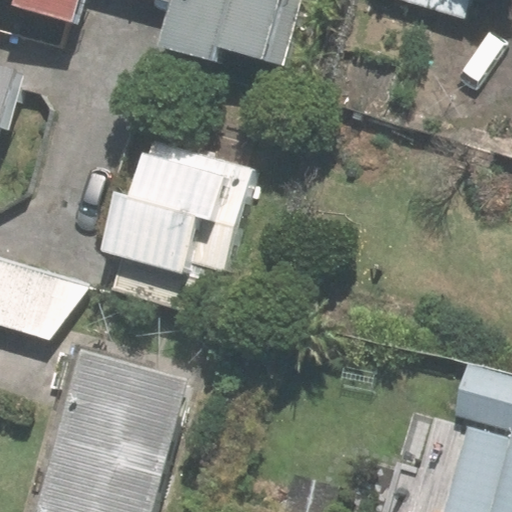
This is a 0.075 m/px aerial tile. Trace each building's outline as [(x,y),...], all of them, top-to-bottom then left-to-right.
[(37,0),(40,1),(35,14),(84,28),(92,0),(156,0),(188,9),(175,55),(230,71),(234,58),(274,69),(275,63),(288,67),(307,0),(37,0)] [(400,0),(400,1),(471,22),(477,0),(400,0)] [(0,139),(2,133),(12,136),(28,82),(0,73),(0,139)] [(256,176),(163,149),(146,211),(133,208),(119,260),(131,263),(122,295),(197,317),(211,269),(230,274),(256,176)] [(0,325),(55,343),(93,287),(0,261),(0,325)] [(157,511),(190,390),(75,358),(32,511),(157,511)] [(511,381),(476,371),(464,420),(511,433),(511,381)] [(511,511),(511,445),(481,437),(460,511),(511,511)]
